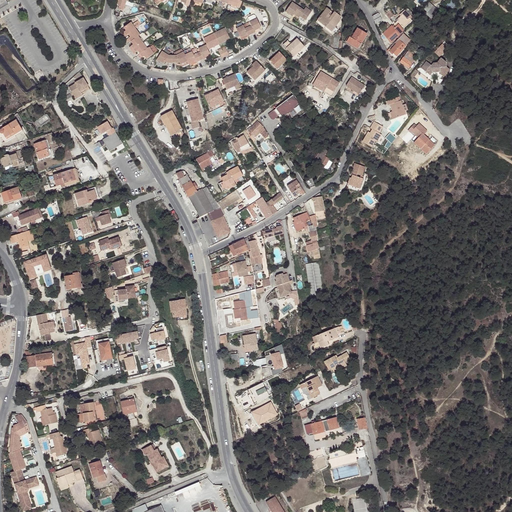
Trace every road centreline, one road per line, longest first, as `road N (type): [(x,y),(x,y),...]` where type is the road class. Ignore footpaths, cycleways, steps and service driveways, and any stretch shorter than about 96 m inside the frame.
road 1 (secondary): [(248,511),(226,452),(197,256)]
road 2 (residential): [(105,21),(138,68),(180,76),(225,66),(271,32),(273,11),(255,0)]
road 3 (residential): [(310,194),(338,175),(395,69),(358,0)]
road 4 (residential): [(167,191),(133,204),(155,267),(152,316),(77,335)]
road 5 (residential): [(387,511),(363,397),(361,334)]
road 6 (residential): [(85,61),(57,88),(54,102),(104,169)]
road 7 (residential): [(197,256),(310,194)]
